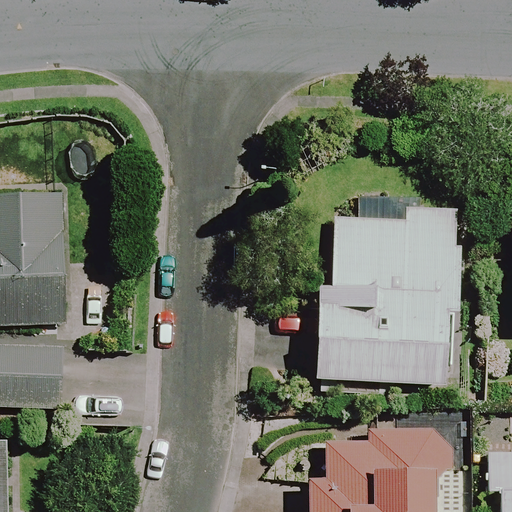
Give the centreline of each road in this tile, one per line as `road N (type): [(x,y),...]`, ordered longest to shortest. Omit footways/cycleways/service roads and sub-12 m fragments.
road 1 (residential): [(177,511),(195,426),(209,25)]
road 2 (residential): [(511,39),(209,25)]
road 3 (residential): [(209,25),(0,26)]
